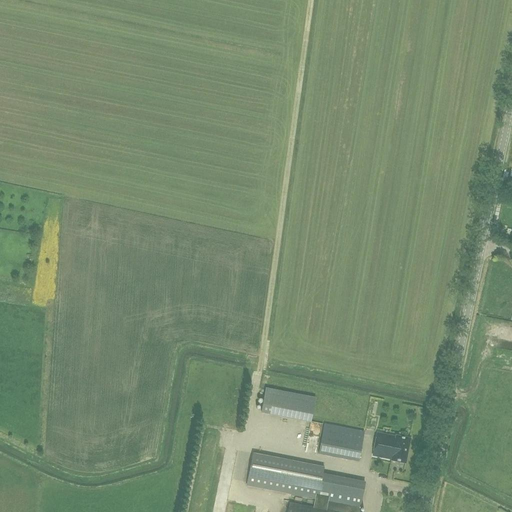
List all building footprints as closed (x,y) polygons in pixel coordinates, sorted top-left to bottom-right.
[(364,433),(344,429),(324,425),(318,454),(358,462),(364,433)] [(373,456),(392,460),(392,461),(405,463),(410,438),(396,436),(396,437),(377,433),(373,456)] [(285,439),(283,447),(292,449),(294,442),(285,439)] [(324,467),(280,459),(253,453),(246,486),(315,499),(313,509),(329,511),(358,511),(359,508),(364,483),(322,475),(324,467)] [(242,511),(247,487),(235,485),(229,511),(242,511)]
